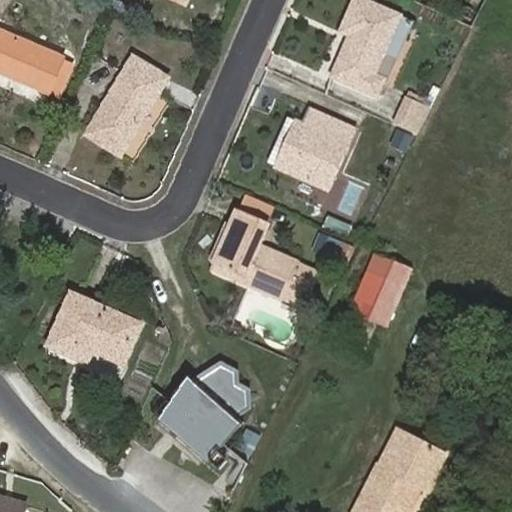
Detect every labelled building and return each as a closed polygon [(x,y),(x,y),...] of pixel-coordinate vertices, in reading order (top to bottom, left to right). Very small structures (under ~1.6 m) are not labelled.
[(384,53),(401,16),(364,0),(355,0),(342,32),(351,36),(334,77),(377,95),(393,57),(384,53)] [(63,58),(0,30),(0,75),(47,96),(49,92),(60,97),(73,67),(61,62),(63,58)] [(87,136),(120,156),(166,81),(133,60),(87,136)] [(413,135),(428,109),(405,95),(389,122),(413,135)] [(328,190),(355,129),(305,108),(279,168),(328,190)] [(343,220),(358,185),(339,177),(324,212),(343,220)] [(299,309),(316,273),(256,246),(265,226),(236,213),(215,261),(244,274),(240,283),(299,309)] [(316,251),(336,259),(348,265),(355,249),(323,235),(316,251)] [(388,328),(413,269),(375,254),(338,343),(362,353),(375,323),(388,328)] [(124,364),(141,326),(72,295),(49,346),(79,359),(85,346),(124,364)] [(194,382),(161,421),(211,459),(213,456),(220,448),(227,440),(225,438),(239,422),(239,417),(250,408),(249,391),(239,386),(238,373),(222,365),(194,382)] [(429,491),(446,456),(398,431),(381,466),(388,470),(373,499),(364,495),(355,511),(409,511),(422,487),(429,491)] [(220,448),(213,456),(221,463),(228,454),(220,448)] [(26,511),(28,506),(0,497),(0,511),(26,511)]
